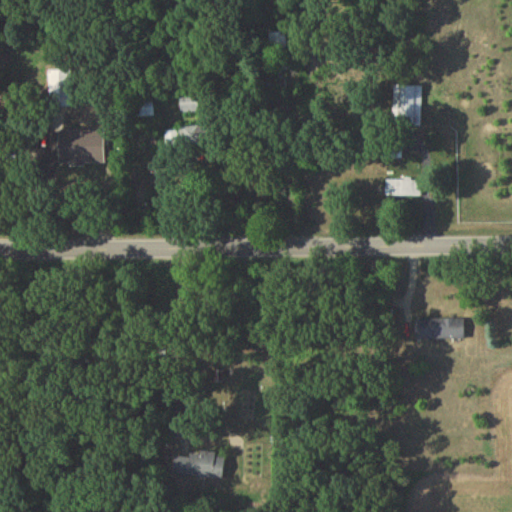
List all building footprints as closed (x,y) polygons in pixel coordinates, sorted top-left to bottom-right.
[(270,35),(270,71),(288,71),(288,35),(270,35)] [(49,73),(49,109),(72,109),(72,73),(49,73)] [(394,129),(422,129),(422,88),(394,88),(394,129)] [(200,96),(181,96),(181,115),(200,115),(200,96)] [(95,171),(103,177),(115,163),(100,152),(92,162),(98,167),(95,171)] [(466,341),(466,321),(418,321),(418,341),(466,341)] [(179,459),(177,479),(225,484),(227,458),(191,454),(191,460),(179,459)]
